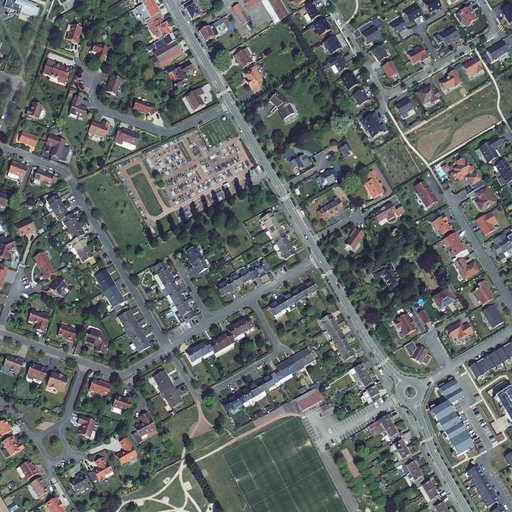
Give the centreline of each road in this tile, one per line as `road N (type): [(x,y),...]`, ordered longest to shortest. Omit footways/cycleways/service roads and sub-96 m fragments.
road 1 (residential): [(0,147),(64,172),(167,346)]
road 2 (residential): [(168,349),(197,399),(272,355),(275,341),(250,298)]
road 3 (residential): [(78,62),(101,108),(164,132),(230,104)]
road 4 (residential): [(328,0),(385,92),(439,63)]
road 5 (secondary): [(311,242),(230,104)]
road 6 (secondary): [(403,384),(320,258)]
road 7 (residential): [(445,195),(511,305)]
road 8 (secondary): [(467,511),(413,402)]
road 9 (secondary): [(230,104),(170,0)]
